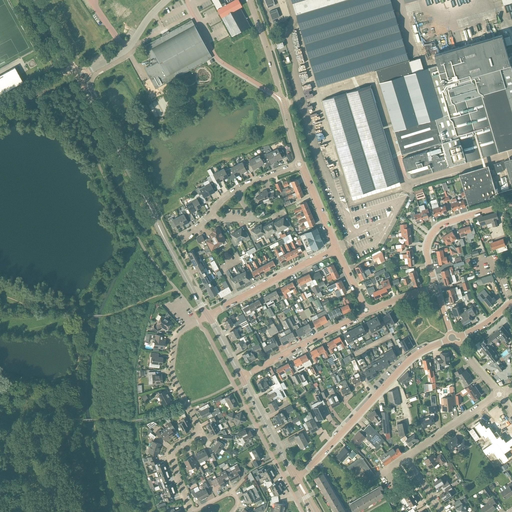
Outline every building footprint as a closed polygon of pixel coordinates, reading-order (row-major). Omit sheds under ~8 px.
[(213,0),(217,6),(218,6),(223,15),(231,11),(231,12),(223,17),(221,17),(228,30),(231,36),(250,26),(245,17),(244,16),(240,8),(233,12),(232,11),(239,7),(235,0),(233,0),(234,0),(233,0),(213,0)] [(291,0),(293,3),(296,14),(296,15),(309,55),(318,87),(328,84),(374,70),(374,71),(376,70),(395,133),(396,137),(402,155),(406,153),(413,151),(414,154),(417,153),(420,152),(419,149),(430,146),(432,150),(407,157),(403,159),(406,171),(408,171),(411,172),(411,173),(411,174),(411,175),(411,176),(412,176),(412,177),(413,177),(414,177),(415,177),(436,170),(438,170),(449,166),(466,161),(466,162),(511,148),(511,68),(502,35),(435,54),(438,65),(424,70),(420,58),(409,62),(390,0),(291,0)] [(272,20),(280,17),(277,9),(269,12),(272,20)] [(162,36),(143,47),(149,58),(152,64),(146,67),(149,72),(151,71),(153,75),(149,77),(155,89),(166,83),(209,60),(212,58),(212,57),(210,53),(209,53),(191,20),(169,32),(168,31),(162,35),(162,36)] [(15,67),(0,75),(0,94),(23,82),(19,75),(15,67)] [(370,86),(333,97),(322,100),(353,200),(352,196),(400,182),(370,86)] [(325,135),(317,138),(322,156),(330,154),(328,147),(325,147),(324,144),(327,143),(325,135)] [(277,149),(272,152),(276,160),(281,157),(282,159),(285,157),(281,149),(280,147),(277,149)] [(272,152),(267,154),(266,154),(263,155),(263,156),(264,158),(269,166),(272,164),(271,163),(276,160),(272,152)] [(263,156),(260,158),(259,155),(254,158),(258,166),(263,164),(265,168),(269,166),(264,158),(263,156)] [(249,163),(247,164),(251,172),(254,171),(253,169),(258,166),(254,158),(248,161),(249,163)] [(495,188),(488,165),(460,174),(469,206),(511,192),(511,158),(505,161),(511,185),(511,187),(509,189),(505,177),(501,178),(504,190),(502,191),(500,187),(495,188)] [(251,172),(247,164),(245,160),(236,165),(241,174),(246,171),(247,174),(251,172)] [(503,171),(501,162),(494,164),(497,173),(503,171)] [(228,169),(233,179),(236,177),(235,176),(241,174),(236,165),(231,168),(228,170),(228,169)] [(223,168),(218,171),(223,180),(228,177),(230,181),(233,179),(228,169),(225,171),(223,168)] [(218,171),(210,176),(217,190),(221,189),(217,182),(223,180),(218,171)] [(209,195),(217,190),(210,176),(212,180),(209,182),(210,183),(205,186),(209,195)] [(291,191),(294,189),(295,193),(301,190),(299,185),(293,187),(288,189),(287,187),(282,189),(283,191),(279,193),(280,195),(291,191)] [(202,194),(199,196),(203,204),(206,202),(204,197),(209,195),(205,186),(199,189),(202,194)] [(259,194),(259,196),(255,197),(258,205),(276,198),(274,192),(268,194),(266,190),(262,192),(262,193),(259,194)] [(287,196),(288,198),(296,195),(298,198),(303,196),(301,190),(295,193),(287,196)] [(196,199),(191,201),(196,210),(201,207),(200,205),(203,204),(199,196),(196,197),(196,199)] [(457,202),(459,209),(466,207),(464,200),(457,202)] [(191,213),(196,210),(191,201),(186,204),(188,208),(185,209),(186,211),(191,221),(194,219),(191,213)] [(294,211),(295,213),(302,210),(308,207),(306,201),(301,203),(300,201),(296,203),(297,205),(300,204),(301,207),(294,211)] [(453,210),(459,209),(457,202),(451,204),(453,210)] [(424,205),(419,207),(421,213),(420,213),(423,220),(429,218),(428,214),(429,214),(428,208),(425,209),(424,205)] [(439,207),(441,214),(447,212),(445,205),(439,207)] [(305,215),(310,213),(308,207),(302,210),(305,215)] [(441,214),(439,207),(432,209),(435,216),(441,214)] [(183,214),(178,217),(182,225),(188,222),(187,222),(191,221),(186,211),(182,213),(183,214)] [(423,220),(420,213),(415,214),(414,212),(411,213),(412,219),(415,218),(417,223),(422,222),(421,220),(423,220)] [(498,219),(498,217),(496,212),(482,217),(482,215),(478,216),(480,226),(492,222),(493,227),(499,225),(497,219),(498,219)] [(305,215),(306,218),(298,221),(299,224),(307,221),(313,218),(310,213),(305,215)] [(177,228),(182,225),(178,217),(173,220),(172,218),(169,220),(173,228),(176,226),(177,228)] [(281,218),(277,220),(282,229),(287,226),(289,229),(292,227),(289,222),(286,223),(283,218),(281,219),(281,218)] [(315,224),(313,218),(307,221),(309,226),(306,228),(305,225),(301,227),(302,232),(312,228),(311,226),(315,224)] [(277,230),(278,233),(279,234),(281,233),(280,230),(282,229),(277,220),(275,222),(273,223),(277,230)] [(267,224),(272,233),(274,231),(278,238),(280,237),(279,234),(278,233),(277,230),(273,223),(272,222),(270,223),(267,224)] [(255,226),(260,236),(263,234),(266,239),(268,238),(265,233),(262,227),(261,224),(259,226),(258,225),(255,226)] [(264,226),(262,227),(265,233),(268,238),(270,237),(269,234),(272,233),(267,224),(264,226)] [(400,225),(400,226),(402,237),(405,236),(411,236),(410,228),(407,228),(406,225),(406,224),(400,225)] [(251,237),(254,242),(257,241),(255,238),(260,236),(255,226),(253,228),(253,229),(251,230),(253,235),(251,237)] [(470,226),(464,227),(466,233),(466,236),(468,242),(469,243),(472,242),(471,241),(471,239),(473,239),(474,238),(474,236),(474,235),(474,234),(475,234),(473,228),(471,228),(470,226)] [(461,238),(466,236),(466,233),(464,227),(458,229),(461,238)] [(207,242),(206,239),(205,240),(211,251),(223,244),(222,242),(225,240),(218,228),(215,230),(215,231),(210,234),(213,239),(207,242)] [(235,230),(240,240),(243,238),(244,241),(249,238),(246,232),(244,234),(241,228),(239,230),(238,229),(235,230)] [(320,238),(320,237),(316,228),(299,235),(304,248),(307,247),(308,250),(322,244),(322,242),(325,241),(323,236),(320,238)] [(238,241),(240,240),(235,230),(233,232),(233,233),(231,234),(233,239),(231,241),(234,246),(239,244),(238,241)] [(447,234),(452,242),(457,239),(452,231),(447,234)] [(452,242),(447,234),(442,237),(447,245),(452,242)] [(292,257),(297,255),(294,249),(291,251),(284,237),(282,237),(282,238),(282,239),(284,242),(289,252),(292,257)] [(506,238),(503,239),(490,243),(492,250),(496,248),(497,254),(508,250),(506,245),(510,244),(511,249),(511,242),(510,244),(508,238),(506,239),(506,238)] [(286,260),(292,257),(289,252),(286,253),(281,244),(284,242),(282,239),(277,242),(279,244),(282,251),(286,260)] [(290,240),(294,249),(297,255),(303,252),(300,246),(297,248),(293,241),(292,239),(290,240)] [(191,260),(199,255),(205,252),(209,249),(208,247),(201,251),(200,250),(195,253),(193,250),(187,253),(191,260)] [(274,249),(274,250),(281,263),(286,260),(282,251),(279,253),(276,248),(274,249)] [(447,248),(442,249),(442,250),(436,251),(438,258),(444,256),(443,252),(448,251),(447,248)] [(413,249),(408,250),(407,250),(407,254),(403,254),(403,258),(407,258),(414,257),(413,249)] [(382,252),(372,256),(375,262),(377,261),(378,264),(385,261),(382,252)] [(194,266),(202,261),(199,255),(191,260),(194,266)] [(444,256),(438,258),(439,264),(445,263),(445,264),(450,263),(450,260),(449,260),(448,256),(444,256)] [(259,274),(265,271),(262,266),(258,268),(255,260),(252,262),(256,269),(259,274)] [(275,266),(273,261),(272,260),(267,263),(270,269),(275,266)] [(194,266),(197,272),(205,267),(202,261),(194,266)] [(358,273),(364,271),(362,267),(367,265),(366,262),(361,265),(356,267),(358,273)] [(254,277),(259,274),(256,269),(253,270),(249,263),(247,264),(254,277)] [(265,271),(270,269),(267,263),(262,266),(265,271)] [(327,267),(322,269),(325,275),(330,273),(336,270),(333,264),(327,267)] [(197,272),(201,278),(209,274),(211,273),(209,270),(207,271),(205,267),(197,272)] [(454,275),(453,270),(452,267),(447,268),(448,269),(441,271),(443,278),(450,276),(454,275)] [(240,274),(245,282),(250,280),(243,268),(241,269),(243,272),(240,274)] [(364,271),(358,273),(361,280),(367,277),(372,274),(371,272),(369,268),(364,271)] [(372,272),(374,276),(374,277),(381,274),(381,273),(379,269),(372,272)] [(336,270),(330,273),(332,276),(330,277),(330,275),(326,277),(328,281),(333,279),(339,276),(336,270)] [(412,279),(418,277),(416,270),(409,272),(412,279)] [(240,274),(239,271),(237,272),(238,275),(235,276),(240,285),(245,282),(240,274)] [(315,280),(321,277),(319,272),(312,275),(315,280)] [(209,274),(201,278),(204,284),(210,281),(212,280),(211,277),(209,274)] [(311,279),(311,278),(309,274),(303,276),(307,286),(310,285),(311,285),(314,284),(311,279)] [(450,276),(443,278),(445,285),(450,283),(452,283),(452,284),(457,282),(456,279),(454,274),(454,275),(450,276)] [(240,285),(235,276),(233,278),(231,275),(229,276),(235,287),(240,285)] [(494,281),(491,275),(484,278),(486,283),(494,281)] [(296,279),(299,284),(299,285),(302,290),(304,288),(307,286),(303,276),(296,279)] [(418,277),(412,279),(414,287),(420,284),(418,277)] [(330,285),(327,286),(329,289),(331,288),(336,285),(338,289),(343,286),(340,280),(336,282),(335,282),(335,283),(330,285)] [(210,281),(204,284),(207,290),(216,286),(214,283),(212,284),(210,281)] [(286,285),(291,293),(294,292),(295,294),(297,292),(295,287),(294,286),(292,282),(286,285)] [(382,283),(382,284),(378,286),(380,290),(382,296),(388,293),(386,287),(387,287),(385,282),(382,283)] [(291,293),(286,285),(280,288),(283,294),(283,293),(286,298),(288,297),(287,295),(291,293)] [(316,294),(320,292),(317,285),(312,287),(315,294),(316,294)] [(221,298),(223,296),(220,291),(219,292),(216,286),(207,290),(211,297),(217,294),(217,293),(218,293),(221,298)] [(343,286),(338,289),(339,292),(334,294),(336,297),(341,294),(341,295),(346,292),(343,286)] [(373,286),(371,287),(367,289),(369,295),(374,293),(376,298),(382,296),(380,290),(375,292),(373,286)] [(449,296),(461,292),(460,289),(454,290),(453,288),(447,290),(449,296)] [(278,296),(278,295),(275,291),(269,294),(272,299),(275,297),(277,301),(280,300),(278,296)] [(478,297),(479,298),(482,302),(485,299),(490,306),(494,302),(496,300),(494,297),(492,299),(489,295),(486,291),(478,297)] [(462,296),(461,292),(449,296),(450,302),(457,300),(457,298),(462,296)] [(269,294),(263,297),(266,302),(268,306),(271,304),(274,302),(272,299),(269,294)] [(337,309),(340,314),(350,310),(347,304),(351,302),(348,295),(342,298),(343,300),(342,300),(345,305),(337,309)] [(318,298),(313,301),(317,308),(322,305),(318,298)] [(262,305),(261,304),(259,300),(253,302),(256,308),(260,315),(262,314),(259,307),(262,305)] [(256,308),(253,302),(248,305),(252,313),(253,315),(255,319),(257,317),(253,310),(256,308)] [(252,313),(248,305),(243,308),(245,313),(246,314),(250,321),(252,320),(249,314),(252,313)] [(457,306),(452,308),(455,316),(457,322),(459,320),(462,325),(472,320),(471,317),(475,314),(473,310),(471,308),(467,310),(465,308),(460,309),(459,306),(457,306)] [(264,309),(263,310),(264,311),(266,310),(268,314),(269,315),(268,315),(269,317),(271,316),(266,308),(264,309)] [(308,308),(303,310),(307,317),(312,314),(308,308)] [(307,317),(303,310),(302,309),(299,311),(300,312),(299,313),(302,319),(307,317)] [(340,314),(337,309),(327,313),(330,319),(340,314)] [(327,314),(325,310),(316,314),(321,324),(327,321),(324,316),(327,314)] [(387,315),(383,317),(387,324),(390,323),(391,324),(398,320),(393,311),(386,314),(387,315)] [(321,324),(316,314),(311,317),(312,321),(315,327),(321,324)] [(231,320),(235,318),(233,315),(229,318),(229,319),(224,321),(227,328),(233,325),(231,320)] [(152,329),(157,332),(160,328),(159,328),(161,326),(167,330),(171,322),(161,316),(157,324),(156,326),(154,325),(152,329)] [(377,317),(371,320),(377,331),(383,328),(386,327),(383,321),(380,323),(377,317)] [(283,321),(284,323),(287,328),(291,326),(287,319),(283,321)] [(311,329),(309,325),(308,323),(306,320),(303,321),(305,325),(302,327),(305,333),(311,329)] [(371,320),(366,322),(369,328),(367,329),(370,335),(377,331),(371,320)] [(271,328),(274,334),(278,332),(275,326),(274,324),(270,326),(271,328)] [(305,333),(302,327),(299,328),(297,324),(294,326),(296,330),(295,330),(299,336),(305,333)] [(362,325),(357,327),(361,336),(362,337),(369,334),(369,335),(370,335),(367,329),(365,331),(362,325)] [(480,344),(484,348),(481,351),(484,355),(486,354),(493,363),(499,358),(491,348),(493,346),(492,344),(501,337),(506,344),(511,339),(508,335),(509,334),(502,326),(498,329),(499,330),(496,332),(495,332),(487,339),(488,339),(485,341),(485,340),(484,341),(484,340),(483,341),(480,344)] [(235,329),(234,329),(230,332),(234,339),(239,336),(237,332),(242,330),(240,327),(236,329),(235,329)] [(357,327),(352,330),(356,337),(357,339),(361,336),(357,327)] [(283,331),(289,341),(295,338),(292,332),(291,332),(289,328),(283,331)] [(352,330),(348,332),(352,340),(356,337),(352,330)] [(279,339),(280,340),(282,345),(289,341),(283,331),(278,335),(280,338),(279,339)] [(348,332),(343,334),(346,339),(348,344),(353,342),(352,340),(348,332)] [(154,347),(159,348),(164,349),(165,341),(162,340),(163,335),(156,334),(155,339),(154,347)] [(239,350),(244,348),(247,346),(245,343),(248,341),(245,336),(239,339),(240,341),(236,344),(239,350)] [(345,346),(342,342),(339,336),(333,340),(336,345),(340,343),(342,348),(345,346)] [(269,344),(272,350),(279,347),(275,341),(273,337),(267,340),(269,344)] [(405,351),(413,347),(408,337),(400,341),(399,339),(396,340),(399,347),(402,346),(405,351)] [(336,345),(333,340),(327,343),(329,348),(329,349),(331,353),(334,352),(332,347),(336,345)] [(263,347),(264,349),(266,353),(272,350),(269,344),(266,346),(264,342),(261,343),(263,347)] [(261,349),(260,347),(258,344),(247,349),(248,352),(247,352),(242,355),(246,361),(251,359),(252,361),(256,359),(252,352),(254,350),(255,352),(256,351),(256,352),(256,353),(258,354),(259,354),(260,352),(262,351),(261,350),(261,349)] [(328,355),(326,350),(325,351),(322,345),(316,348),(319,354),(323,352),(326,357),(328,355)] [(392,347),(387,349),(392,359),(397,357),(395,353),(395,352),(394,350),(393,350),(392,347)] [(319,354),(316,348),(310,352),(313,357),(312,357),(315,362),(318,361),(315,356),(319,354)] [(388,352),(384,354),(388,362),(392,359),(387,349),(387,350),(388,352)] [(441,359),(435,360),(436,371),(442,370),(442,365),(450,364),(449,352),(440,353),(441,357),(441,359)] [(151,356),(149,366),(159,368),(160,364),(162,365),(163,358),(158,357),(158,354),(151,353),(150,356),(151,356)] [(299,357),(302,363),(306,361),(309,366),(312,364),(309,359),(308,359),(305,354),(299,357)] [(385,356),(380,359),(384,367),(389,364),(388,362),(384,354),(383,354),(385,356)] [(342,358),(345,363),(351,360),(349,355),(342,358)] [(379,356),(375,359),(380,369),(384,367),(380,359),(379,356)] [(295,366),(298,371),(301,370),(298,365),(302,363),(299,357),(293,360),(296,366),(295,366)] [(376,361),(371,364),(375,371),(380,369),(375,359),(374,359),(376,361)] [(430,359),(423,360),(423,365),(424,369),(427,368),(429,377),(431,377),(432,383),(430,383),(428,384),(424,384),(425,392),(433,390),(433,388),(436,388),(436,386),(436,383),(435,383),(434,376),(433,371),(432,371),(430,359)] [(282,366),(286,375),(291,373),(291,375),(294,373),(291,368),(288,363),(282,366)] [(500,372),(505,368),(501,363),(496,366),(500,372)] [(315,365),(310,368),(313,374),(318,372),(319,374),(321,373),(320,370),(318,366),(317,364),(315,365)] [(373,367),(368,369),(372,377),(377,374),(375,371),(371,364),(373,367)] [(278,375),(280,380),(281,380),(283,379),(282,377),(286,375),(282,366),(276,369),(279,375),(278,375)] [(367,367),(363,369),(365,375),(368,379),(372,377),(368,369),(367,367)] [(460,369),(456,372),(455,373),(457,376),(459,375),(466,385),(473,380),(466,370),(463,372),(460,369)] [(157,384),(162,384),(161,374),(155,375),(155,372),(149,372),(149,381),(153,381),(153,384),(157,384)] [(302,372),(297,375),(301,382),(301,383),(307,380),(302,372)] [(412,377),(407,372),(399,380),(406,388),(409,385),(407,383),(412,377)] [(359,377),(358,373),(354,375),(356,378),(352,380),(355,386),(362,383),(359,377)] [(293,376),(297,384),(301,382),(297,375),(297,374),(293,376)] [(271,386),(273,390),(281,386),(280,384),(275,375),(272,377),(275,384),(271,386)] [(335,375),(332,377),(335,384),(340,381),(338,375),(336,376),(335,375)] [(266,381),(268,380),(266,378),(259,382),(259,383),(257,384),(261,391),(269,387),(266,381)] [(341,390),(342,391),(344,396),(351,393),(348,387),(345,380),(341,382),(344,389),(341,390)] [(464,389),(455,395),(456,404),(461,404),(461,395),(462,395),(467,392),(468,391),(469,392),(474,400),(477,398),(481,395),(475,386),(473,388),(471,385),(465,389),(464,389)] [(281,386),(273,390),(268,392),(269,395),(267,396),(267,395),(269,399),(270,399),(272,402),(268,404),(272,411),(278,408),(275,402),(280,399),(281,400),(287,397),(283,390),(281,386)] [(449,387),(450,394),(451,397),(444,397),(444,398),(441,399),(442,411),(452,410),(451,402),(454,401),(455,405),(454,400),(453,387),(449,387)] [(400,398),(399,394),(397,388),(388,392),(391,405),(401,404),(400,398)] [(161,405),(166,402),(171,400),(167,393),(168,393),(166,389),(161,392),(160,391),(157,393),(161,400),(159,401),(161,405)] [(230,409),(237,405),(232,394),(225,398),(230,409)] [(320,394),(315,396),(318,402),(320,401),(323,400),(323,399),(320,394)] [(338,398),(336,394),(328,398),(332,408),(336,406),(336,405),(340,404),(337,399),(338,398)] [(321,403),(312,408),(319,421),(326,417),(324,413),(326,412),(321,403)] [(208,407),(209,407),(208,404),(200,408),(201,411),(199,412),(202,418),(208,415),(209,418),(212,416),(208,407)] [(430,413),(431,416),(421,420),(424,428),(429,426),(435,423),(433,418),(434,417),(434,413),(438,412),(437,406),(429,407),(430,413)] [(368,416),(371,420),(371,421),(373,419),(376,423),(382,419),(379,415),(378,415),(375,411),(368,416)] [(233,412),(229,414),(227,415),(230,421),(234,419),(234,420),(236,421),(238,425),(246,421),(241,412),(235,415),(233,412)] [(285,424),(287,422),(288,422),(284,416),(282,412),(280,413),(274,416),(279,424),(283,421),(285,424)] [(382,412),(383,429),(381,431),(379,433),(380,435),(384,433),(386,433),(386,439),(390,438),(387,412),(382,412)] [(182,422),(178,424),(180,429),(183,433),(189,430),(186,424),(189,422),(186,417),(184,414),(182,415),(183,418),(183,419),(181,420),(182,422)] [(219,419),(217,415),(211,418),(213,422),(206,425),(208,430),(217,425),(215,421),(219,419)] [(307,430),(309,429),(311,433),(314,431),(314,430),(318,428),(315,422),(313,419),(303,424),(306,430),(307,430)] [(483,449),(486,453),(488,455),(494,451),(502,463),(508,459),(503,452),(507,449),(508,450),(511,446),(511,437),(511,438),(506,442),(503,438),(502,439),(497,431),(494,433),(489,426),(486,428),(481,421),(475,425),(484,437),(488,435),(491,440),(493,439),(495,441),(483,449)] [(174,427),(171,423),(170,422),(165,425),(167,427),(164,429),(170,438),(175,434),(171,429),(174,427)] [(406,434),(404,422),(397,424),(400,436),(406,434)] [(287,425),(286,426),(281,428),(285,435),(293,431),(290,424),(287,426),(287,425)] [(366,439),(368,440),(366,443),(374,450),(375,449),(379,445),(385,441),(377,431),(373,427),(369,424),(363,430),(361,429),(356,434),(357,435),(352,440),(359,447),(366,439)] [(220,430),(217,425),(208,430),(211,435),(215,433),(220,430)] [(170,438),(164,429),(162,431),(160,429),(155,432),(159,437),(162,436),(166,441),(170,438)] [(242,443),(245,442),(253,437),(250,431),(245,433),(243,430),(237,434),(240,438),(242,443)] [(294,435),(292,436),(288,439),(290,442),(296,439),(299,444),(298,445),(299,447),(300,447),(301,448),(303,446),(305,446),(305,445),(308,444),(302,433),(295,436),(294,435)] [(409,445),(418,439),(417,438),(418,437),(416,434),(415,435),(415,434),(406,440),(409,445)] [(470,446),(468,444),(465,440),(461,443),(456,437),(446,444),(452,451),(458,447),(462,452),(470,446)] [(216,439),(213,443),(221,449),(224,445),(216,439)] [(150,446),(159,449),(161,444),(151,441),(150,446)] [(218,453),(221,449),(213,443),(211,448),(215,451),(218,453)] [(159,449),(150,446),(148,452),(157,455),(159,449)] [(252,462),(255,466),(261,463),(258,459),(263,456),(259,447),(255,449),(254,449),(251,451),(256,460),(252,462)] [(337,456),(341,459),(342,461),(348,455),(352,459),(355,456),(358,459),(361,456),(358,453),(357,454),(353,450),(350,453),(344,447),(341,450),(342,450),(337,456)] [(393,448),(390,450),(388,451),(394,459),(402,453),(398,448),(395,450),(393,448)] [(200,452),(204,460),(209,458),(204,449),(200,452)] [(386,465),(394,459),(388,451),(386,453),(387,456),(382,459),(386,465)] [(195,454),(200,463),(201,465),(206,463),(204,460),(200,452),(195,454)] [(436,458),(434,454),(424,461),(429,469),(430,469),(429,468),(439,461),(442,465),(446,462),(441,454),(436,458)] [(361,456),(358,459),(354,462),(357,467),(360,465),(365,461),(361,456)] [(199,468),(195,461),(192,463),(190,458),(184,461),(186,465),(184,465),(187,470),(193,467),(195,470),(199,468)] [(156,469),(157,472),(166,468),(165,463),(159,466),(157,460),(150,462),(152,468),(153,470),(156,469)] [(506,468),(508,467),(506,464),(500,468),(503,472),(507,469),(506,468)] [(235,468),(231,470),(236,480),(241,477),(237,471),(240,470),(237,465),(234,466),(235,468)] [(263,468),(259,470),(258,471),(259,474),(261,472),(264,477),(273,472),(270,467),(265,470),(263,468)] [(168,473),(166,468),(157,472),(158,477),(168,473)] [(236,480),(231,470),(226,473),(225,471),(222,472),(225,478),(228,477),(231,482),(236,480)] [(225,478),(222,472),(220,474),(221,476),(216,478),(221,488),(226,485),(223,479),(225,478)] [(263,481),(264,482),(265,485),(271,482),(270,480),(275,477),(273,472),(264,477),(265,480),(263,481)] [(318,484),(328,479),(325,473),(325,472),(315,478),(318,484)] [(170,478),(168,473),(158,477),(159,479),(157,480),(158,482),(159,485),(165,483),(164,480),(170,478)] [(208,480),(208,481),(211,486),(213,484),(216,490),(221,488),(216,478),(211,481),(210,479),(208,480)] [(441,478),(438,480),(433,483),(437,489),(442,485),(444,488),(450,485),(447,480),(443,482),(441,478)] [(328,479),(318,484),(322,490),(331,484),(328,479)] [(200,490),(204,498),(209,496),(206,489),(208,488),(205,482),(202,484),(205,488),(200,490)] [(271,482),(265,485),(267,488),(269,487),(272,492),(281,487),(278,482),(273,485),(271,482)] [(166,486),(165,483),(159,485),(160,488),(162,488),(164,492),(174,489),(172,484),(166,486)] [(501,492),(504,497),(506,499),(511,494),(511,490),(511,484),(511,483),(506,486),(507,488),(501,492)] [(253,484),(252,485),(248,487),(249,490),(242,493),(245,498),(253,494),(258,492),(255,487),(254,487),(253,484)] [(331,484),(322,490),(325,496),(335,490),(331,484)] [(373,490),(378,499),(384,496),(382,491),(384,490),(381,485),(373,490)] [(450,485),(444,488),(446,491),(441,495),(445,500),(452,496),(450,492),(453,490),(450,485)] [(281,487),(272,492),(274,496),(271,497),(271,500),(278,499),(278,494),(283,491),(281,487)] [(483,490),(488,498),(493,495),(487,487),(483,490)] [(163,496),(163,498),(164,501),(166,501),(172,498),(171,495),(176,494),(174,489),(164,492),(165,495),(163,496)] [(195,493),(193,489),(190,490),(193,496),(196,494),(199,501),(204,498),(200,490),(195,493)] [(335,490),(325,496),(329,501),(338,496),(335,490)] [(378,499),(373,490),(367,493),(372,503),(378,499)] [(361,497),(367,506),(372,503),(367,493),(361,497)] [(401,500),(402,500),(404,504),(416,498),(413,493),(406,497),(405,494),(400,497),(401,500)] [(253,494),(245,498),(248,503),(254,500),(256,502),(261,500),(258,494),(254,496),(253,494)] [(332,507),(341,502),(338,496),(329,501),(332,507)] [(367,506),(361,497),(355,500),(361,510),(367,506)] [(404,504),(404,505),(406,509),(408,511),(413,509),(411,506),(418,502),(416,498),(404,504)] [(479,506),(481,508),(483,511),(490,511),(496,508),(494,506),(497,504),(493,498),(488,502),(489,503),(485,506),(483,503),(479,506)] [(278,499),(271,500),(271,502),(275,503),(274,508),(284,509),(285,504),(279,503),(278,499)] [(460,499),(458,500),(454,503),(456,505),(457,505),(458,507),(455,508),(457,511),(456,511),(467,511),(465,508),(466,508),(465,506),(464,506),(460,499)] [(356,511),(361,510),(355,500),(350,503),(349,503),(354,511),(356,511)] [(341,502),(332,507),(334,511),(337,511),(345,508),(341,502)]
